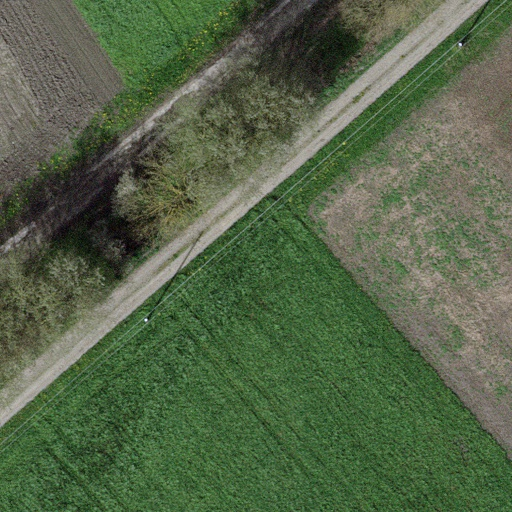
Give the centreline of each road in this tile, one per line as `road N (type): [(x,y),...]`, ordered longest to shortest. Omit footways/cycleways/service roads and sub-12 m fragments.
road 1 (track): [(0,422),(471,0)]
road 2 (track): [(302,0),(0,266)]
